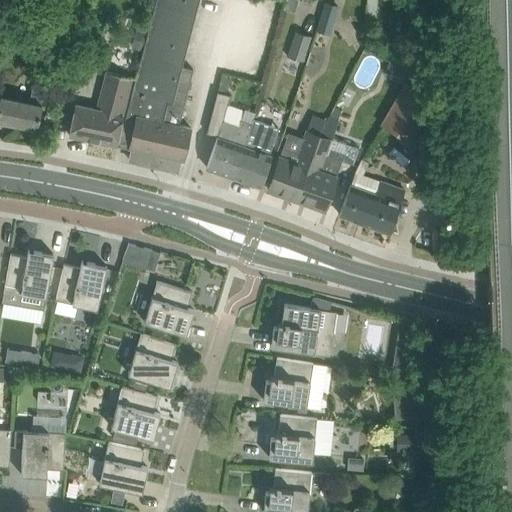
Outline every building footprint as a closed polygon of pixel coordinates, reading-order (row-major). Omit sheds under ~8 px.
[(155,0),(149,23),(147,32),(143,50),(124,125),(122,125),(117,145),(184,159),(188,140),(190,126),(179,124),(194,69),(180,66),(198,0),(155,0)] [(287,0),(285,8),(294,11),(297,0),(287,0)] [(339,5),(337,5),(324,1),(315,30),(330,35),(339,5)] [(0,29),(9,23),(0,11),(0,29)] [(136,30),(132,47),(143,50),(147,32),(136,30)] [(98,34),(82,31),(74,65),(91,69),(98,34)] [(295,31),(287,56),(303,61),(311,37),(295,31)] [(354,80),(370,86),(381,61),(365,54),(354,80)] [(76,103),(74,115),(69,134),(117,145),(122,125),(120,124),(131,77),(106,71),(98,108),(76,103)] [(30,101),(1,95),(0,98),(0,119),(13,122),(14,121),(38,126),(42,103),(41,103),(47,77),(36,75),(30,101)] [(411,140),(436,97),(406,80),(382,124),(411,140)] [(238,126),(237,126),(223,121),(230,95),(219,92),(208,132),(218,135),(214,148),(207,167),(233,176),(252,122),(241,118),(238,126)] [(271,154),(270,153),(274,140),(260,135),(264,122),(253,118),(252,122),(233,176),(260,186),(267,167),(271,154)] [(268,188),(296,198),(319,133),(306,129),(298,153),(283,147),(268,188)] [(325,208),(331,190),(342,159),(327,153),(332,138),(319,133),(296,198),(325,208)] [(420,134),(419,169),(441,169),(442,134),(420,134)] [(405,189),(387,182),(380,180),(376,193),(350,184),(347,195),(340,214),(390,232),(405,189)] [(150,250),(129,244),(124,261),(145,268),(150,250)] [(3,302),(4,302),(1,316),(41,323),(43,309),(44,309),(46,297),(47,297),(54,254),(34,250),(33,254),(29,253),(30,249),(29,249),(27,256),(11,253),(6,285),(3,302)] [(56,299),(98,308),(107,265),(87,261),(86,265),(82,264),(83,260),(82,260),(80,267),(64,263),(56,299)] [(194,310),(194,309),(188,307),(192,291),(161,282),(156,298),(152,296),(145,321),(187,334),(193,314),(189,313),(190,309),(194,310)] [(274,325),(271,345),(330,354),(337,311),(285,303),(281,326),(274,325)] [(176,343),(141,332),(128,373),(171,386),(177,366),(172,365),(174,361),(178,362),(178,361),(171,359),(176,343)] [(40,353),(20,350),(17,363),(38,366),(40,353)] [(68,358),(66,369),(81,373),(84,357),(73,355),(68,358)] [(307,406),(314,362),(277,357),(274,380),(267,379),(264,399),(307,406)] [(13,367),(0,367),(0,379),(13,380),(13,367)] [(133,388),(145,392),(147,384),(135,381),(133,388)] [(133,388),(122,386),(112,426),(154,438),(159,418),(155,417),(156,413),(160,414),(161,413),(154,411),(158,395),(145,392),(133,388)] [(415,387),(393,388),(395,419),(417,417),(415,387)] [(317,417),(281,414),(278,437),(271,436),(269,457),(313,461),(317,417)] [(0,464),(10,465),(12,429),(0,428),(0,464)] [(66,432),(61,432),(15,429),(14,445),(23,445),(21,473),(42,475),(42,470),(46,471),(46,475),(47,475),(47,468),(64,469),(66,432)] [(398,434),(398,451),(414,450),(414,434),(398,434)] [(145,449),(109,441),(100,482),(143,492),(147,472),(143,471),(144,467),(148,468),(148,466),(141,465),(145,449)] [(347,468),(363,470),(365,458),(349,456),(347,468)] [(308,511),(312,471),(275,468),(273,491),(266,490),(264,511),(275,511),(308,511)] [(115,490),(113,502),(125,504),(127,492),(115,490)]
